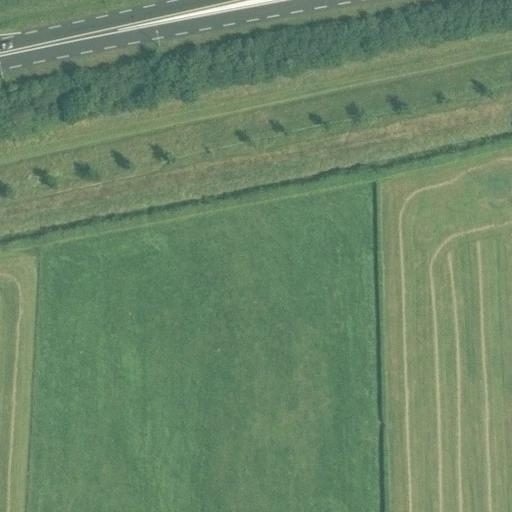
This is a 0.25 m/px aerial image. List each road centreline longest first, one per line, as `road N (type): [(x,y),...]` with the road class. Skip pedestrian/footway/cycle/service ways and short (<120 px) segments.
road 1 (primary): [(0,64),(336,0)]
road 2 (primary): [(226,0),(0,53)]
